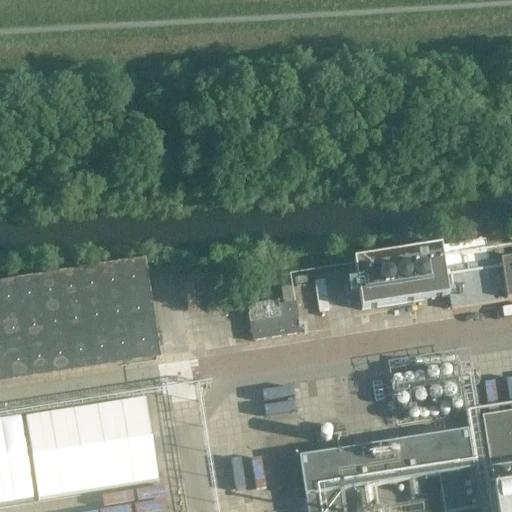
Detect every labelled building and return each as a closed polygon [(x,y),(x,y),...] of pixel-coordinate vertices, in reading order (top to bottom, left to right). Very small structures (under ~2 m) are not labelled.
[(484,242),(354,261),(361,311),(450,297),(451,310),(511,301),(511,260),(488,265),(484,242)] [(148,273),(148,267),(125,271),(0,290),(0,390),(163,365),(148,273)] [(278,301),(248,306),(253,341),(288,336),(299,335),(296,304),(279,306),(278,301)] [(158,482),(144,401),(25,421),(38,502),(158,482)] [(511,511),(511,414),(481,419),(495,511),(511,511)] [(467,434),(298,461),(304,498),(305,499),(307,511),(342,511),(339,493),(439,478),(444,511),(461,511),(479,509),(467,434)]
